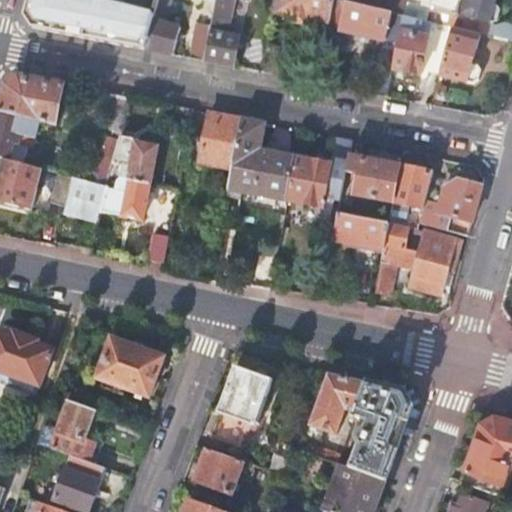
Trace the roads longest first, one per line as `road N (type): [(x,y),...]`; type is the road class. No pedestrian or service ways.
road 1 (residential): [(511,148),(0,47)]
road 2 (secondary): [(218,308),(462,363)]
road 3 (secondary): [(0,260),(218,308)]
road 4 (residential): [(144,511),(218,308)]
road 5 (residential): [(462,363),(511,158)]
road 6 (residential): [(462,363),(413,511)]
